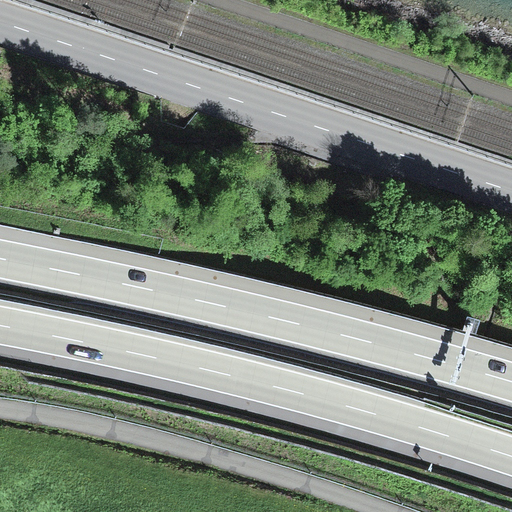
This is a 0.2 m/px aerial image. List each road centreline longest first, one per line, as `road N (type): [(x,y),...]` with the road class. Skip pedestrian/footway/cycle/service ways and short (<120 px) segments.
road 1 (primary): [(511,191),(0,22)]
road 2 (motorway): [(0,327),(289,391),(511,458)]
road 3 (motorway): [(511,381),(215,303),(0,258)]
road 4 (residential): [(386,511),(207,454),(0,408)]
road 5 (track): [(511,97),(217,0)]
